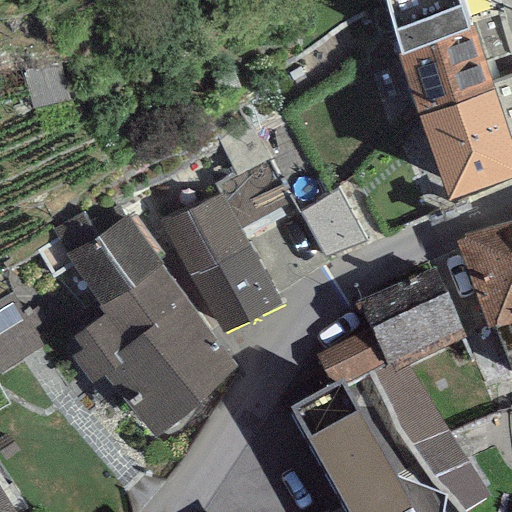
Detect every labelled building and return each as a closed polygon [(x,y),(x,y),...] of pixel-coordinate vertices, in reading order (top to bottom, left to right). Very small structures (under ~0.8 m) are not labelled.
[(386,0),(401,48),(469,28),(466,19),(460,0),(386,0)] [(397,51),(418,115),(495,88),(493,82),(484,61),(511,55),(511,47),(503,16),(484,12),(466,19),(469,28),(401,48),(397,51)] [(495,88),(418,115),(447,199),(511,176),(511,75),(493,82),(495,88)] [(219,192),(221,191),(240,228),(289,203),(265,157),(214,183),(219,192)] [(162,263),(111,191),(55,231),(69,251),(65,253),(100,303),(98,305),(100,307),(161,264),(162,263)] [(219,192),(162,223),(222,334),(281,303),(240,228),(221,191),(219,192)] [(511,233),(452,249),(488,341),(511,335),(511,233)] [(161,264),(100,307),(104,312),(73,336),(82,347),(71,355),(93,384),(106,373),(153,434),(240,366),(161,264)] [(465,348),(433,277),(356,312),(367,335),(383,370),(386,377),(393,374),(396,380),(411,373),(465,348)] [(383,370),(367,335),(324,356),(341,391),(372,375),(383,370)] [(469,511),(490,500),(411,373),(396,380),(393,374),(386,377),(383,370),(372,375),(395,422),(400,434),(435,485),(445,495),(459,511),(469,511)] [(443,511),(445,503),(388,481),(341,398),(287,428),(333,511),(443,511)] [(0,511),(15,511),(16,511),(0,485),(0,511)]
